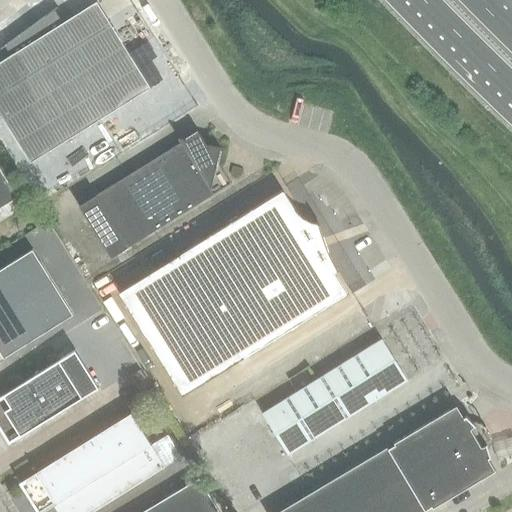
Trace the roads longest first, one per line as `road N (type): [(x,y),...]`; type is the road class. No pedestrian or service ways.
road 1 (unclassified): [(511,386),(482,365),(364,179),(328,153),(245,121),(158,0)]
road 2 (trunk): [(409,0),(511,98)]
